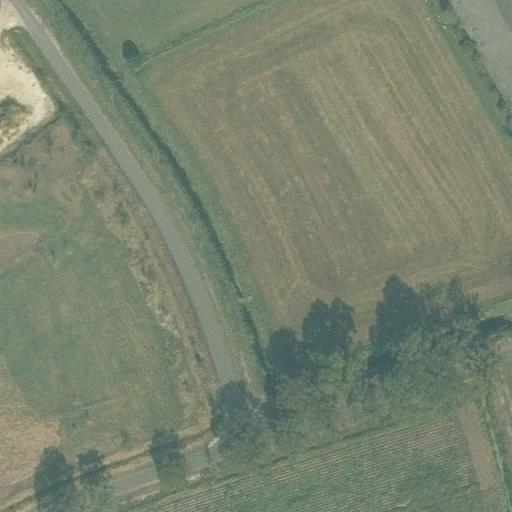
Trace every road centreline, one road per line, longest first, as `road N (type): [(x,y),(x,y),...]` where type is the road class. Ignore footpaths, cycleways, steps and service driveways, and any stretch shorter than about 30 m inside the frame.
road 1 (unclassified): [(249,445),(193,288),(126,170),(9,0)]
road 2 (unclassified): [(249,445),(511,358)]
road 3 (unclassified): [(63,511),(249,445)]
